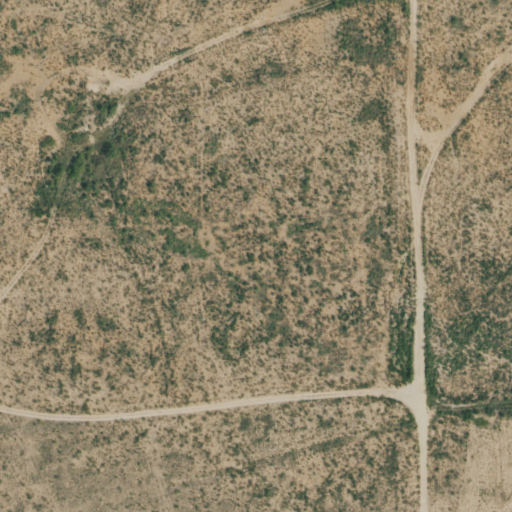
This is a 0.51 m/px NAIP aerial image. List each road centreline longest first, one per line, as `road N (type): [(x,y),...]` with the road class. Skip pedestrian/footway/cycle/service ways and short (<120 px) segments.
road 1 (track): [(382,0),(395,511)]
road 2 (track): [(0,398),(83,420),(392,380)]
